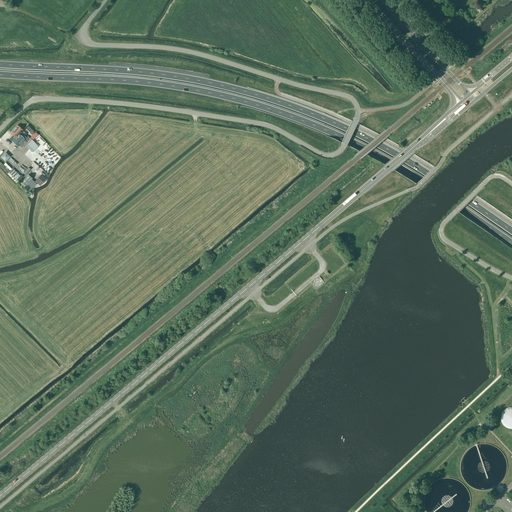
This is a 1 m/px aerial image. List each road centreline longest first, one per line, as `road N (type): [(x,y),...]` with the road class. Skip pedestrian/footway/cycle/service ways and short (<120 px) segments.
road 1 (unclassified): [(0,129),(25,105),(47,98),(247,121),(322,155),(341,149),(357,116),(353,100),(176,49),(91,44),(83,30),(104,0)]
road 2 (trunk): [(0,75),(165,84),(282,112),(409,171),(511,242)]
road 3 (trunk): [(511,230),(396,152),(276,100),(167,74),(0,64)]
road 4 (tertiary): [(0,495),(389,167)]
road 5 (secondary): [(367,0),(460,102)]
road 6 (secondary): [(469,95),(384,0)]
